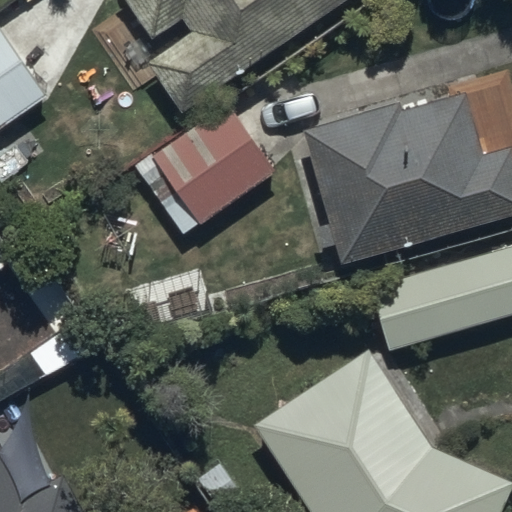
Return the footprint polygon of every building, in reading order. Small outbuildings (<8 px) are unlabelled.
[(129,0),(152,32),(181,12),(188,21),(145,51),(182,105),(334,0),(129,0)] [(0,19),(0,120),(47,88),(0,19)] [(400,95),(305,121),(330,212),(316,215),(323,243),(337,239),(341,254),(511,207),(511,144),(511,140),(482,148),(465,86),(402,103),(400,95)] [(274,164),(227,97),(133,162),(181,229),(274,164)] [(0,250),(10,244),(0,229),(0,250)] [(511,239),(371,281),(390,345),(511,309),(511,239)] [(511,471),(433,437),(367,341),(254,418),(315,511),(495,511),(511,474),(511,471)] [(0,441),(0,511),(86,511),(64,471),(27,491),(0,441)]
